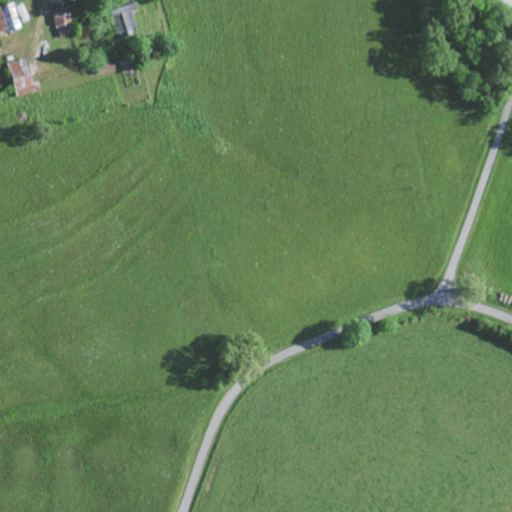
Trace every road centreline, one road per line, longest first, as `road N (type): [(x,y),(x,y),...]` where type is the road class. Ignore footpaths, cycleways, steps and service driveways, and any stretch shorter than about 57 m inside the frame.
road 1 (residential): [(511,319),(465,305),(416,304),(268,364),(222,411),(182,511)]
road 2 (residential): [(442,303),(511,96)]
